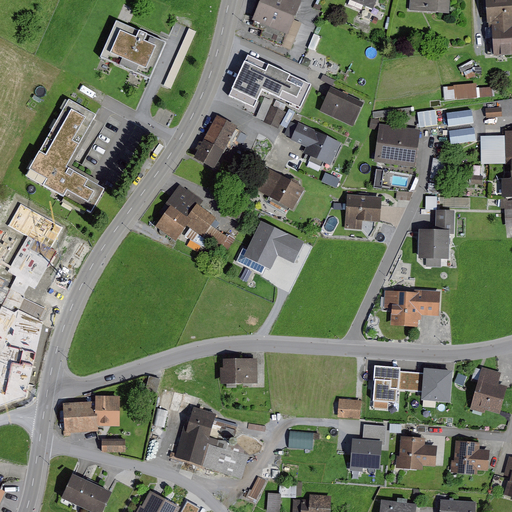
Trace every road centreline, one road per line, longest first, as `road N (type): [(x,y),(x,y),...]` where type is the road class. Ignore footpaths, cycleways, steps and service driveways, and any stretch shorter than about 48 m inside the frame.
road 1 (residential): [(511,343),(443,352),(234,344),(86,385),(49,379)]
road 2 (tertiary): [(49,379),(92,266),(200,99),(230,0)]
road 3 (residential): [(39,440),(157,468),(225,511)]
road 4 (unknown): [(203,492),(248,478),(287,423),(352,426)]
